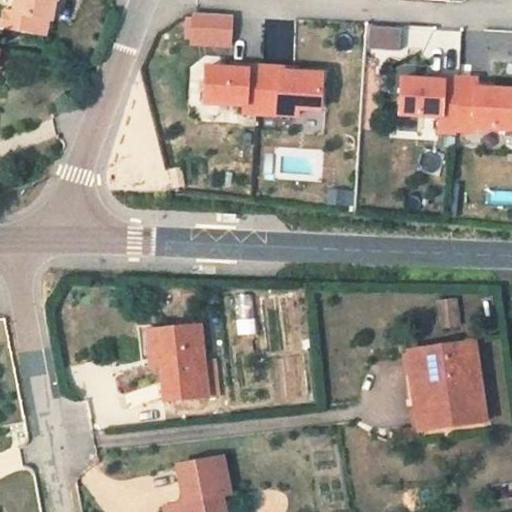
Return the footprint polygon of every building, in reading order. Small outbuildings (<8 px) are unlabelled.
[(39,13),(42,13),(43,0),(0,0),(0,4),(0,24),(33,29),(35,12),(39,13)] [(229,18),(195,16),(193,41),(227,43),(229,18)] [(399,30),(373,28),(371,45),(397,47),(399,30)] [(237,66),(204,64),(202,102),(244,104),(244,112),(296,115),(296,107),(318,109),(321,71),(285,69),(285,64),(237,61),(237,66)] [(469,127),(511,129),(511,86),(477,85),(478,76),(446,74),(446,77),(399,74),(396,114),(439,116),(438,132),(469,134),(469,127)] [(325,203),(346,205),(347,189),(326,188),(325,203)] [(425,286),(408,289),(411,314),(428,311),(425,286)] [(437,328),(459,327),(457,297),(435,298),(437,328)] [(135,320),(139,354),(143,392),(183,386),(172,317),(135,320)] [(125,355),(139,354),(135,320),(121,322),(125,355)] [(446,330),(381,341),(393,418),(459,408),(446,330)] [(370,432),(395,429),(393,418),(368,420),(370,432)] [(187,449),(145,455),(152,489),(147,490),(151,511),(193,511),(188,483),(194,481),(187,449)]
